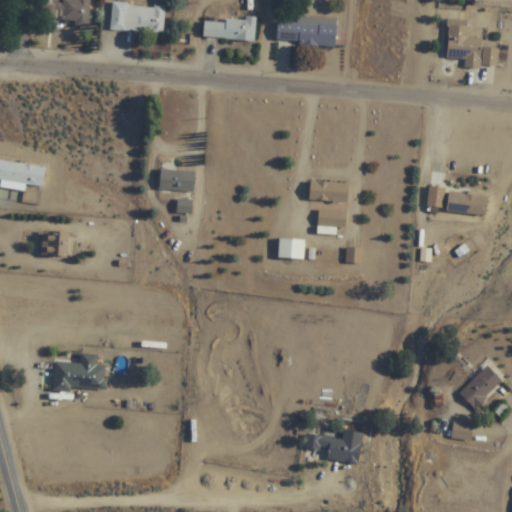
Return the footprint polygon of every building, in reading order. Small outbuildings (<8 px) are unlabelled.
[(89,29),(90,0),(46,0),(46,21),(75,23),(75,28),(89,29)] [(111,2),(109,32),(163,36),(165,7),(154,6),(154,8),(128,6),(128,3),(111,2)] [(204,22),(203,38),(255,42),(257,17),(245,17),(245,21),(226,19),(226,23),(204,22)] [(277,21),(276,41),(298,42),(298,47),(334,48),(336,19),(297,18),(297,22),(277,21)] [(448,25),(446,58),(465,59),(464,69),(481,70),(482,65),(482,49),(483,38),(468,37),(469,27),(448,25)] [(499,50),(482,49),(482,65),(498,66),(499,50)] [(0,160),(0,181),(42,188),(46,168),(0,160)] [(160,169),(158,190),(193,192),(195,172),(160,169)] [(310,182),(309,200),(347,203),(348,184),(310,182)] [(428,186),(425,206),(443,209),(446,189),(428,186)] [(449,192),(446,211),(485,216),(488,198),(449,192)] [(176,199),(175,214),(192,215),(193,200),(176,199)] [(319,209),(317,226),(345,228),(346,211),(319,209)] [(41,231),(39,255),(66,258),(68,234),(41,231)] [(279,238),(278,258),(303,260),(305,240),(279,238)] [(346,247),(345,262),(361,263),(362,248),(346,247)] [(80,365),(54,364),(53,390),(105,393),(106,367),(96,366),(97,355),(81,355),(80,365)] [(459,394),(475,410),(487,399),(486,398),(502,382),(487,366),(459,394)] [(452,423),(450,440),(472,442),(474,425),(452,423)] [(327,462),(358,468),(364,435),(343,432),(342,441),(307,435),(304,453),(328,457),(327,462)]
